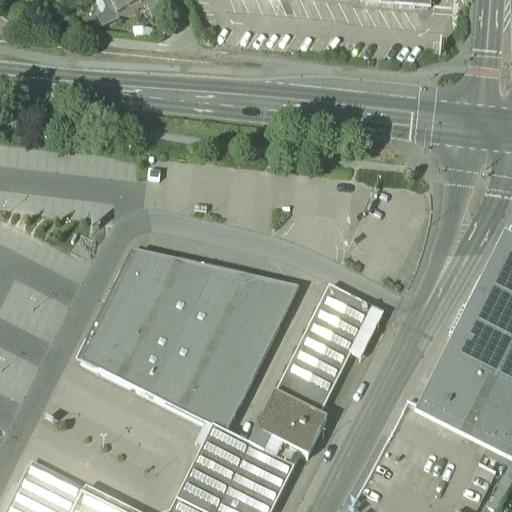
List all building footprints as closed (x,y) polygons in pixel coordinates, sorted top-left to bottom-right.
[(151,0),(99,0),(101,3),(96,7),(102,19),(98,21),(102,31),(146,11),(154,7),(151,0)] [(428,0),(349,0),(360,1),(360,7),(428,12),(428,0)] [(154,7),(146,11),(152,23),(169,14),(164,3),(154,7)] [(459,342),(423,414),(511,457),(511,236),(473,315),(459,342)] [(297,295),(135,258),(80,368),(212,434),(225,440),(297,295)] [(328,293),(274,401),(319,423),(373,315),(328,293)] [(473,315),(462,310),(449,337),(459,342),(473,315)] [(274,401),(274,400),(248,452),(248,453),(292,475),(300,460),(307,463),(318,442),(311,438),(319,423),(274,401)] [(225,440),(212,434),(176,507),(186,511),(274,511),(292,475),(248,453),(248,452),(225,440)] [(76,511),(82,501),(45,483),(44,484),(20,492),(18,491),(7,511),(76,511)] [(103,511),(82,501),(76,511),(186,511),(176,507),(173,511),(103,511)]
